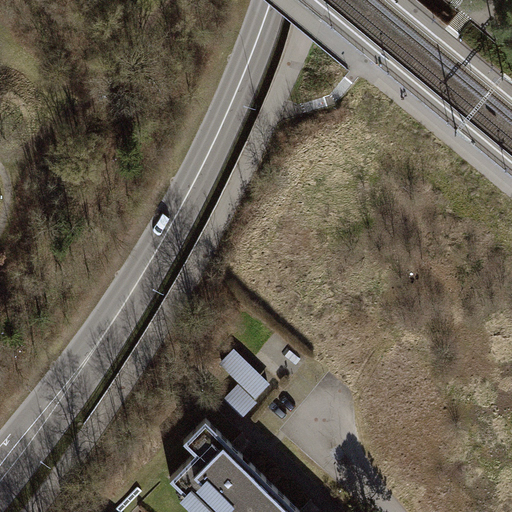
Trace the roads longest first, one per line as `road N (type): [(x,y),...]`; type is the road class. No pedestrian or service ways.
road 1 (tertiary): [(272,0),(174,220),(106,331),(0,473)]
road 2 (residential): [(396,511),(312,426)]
